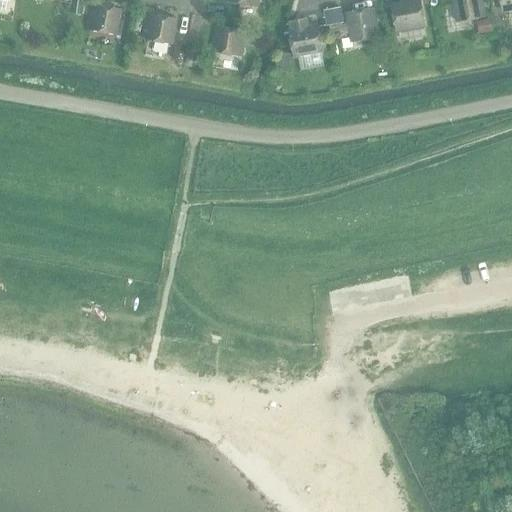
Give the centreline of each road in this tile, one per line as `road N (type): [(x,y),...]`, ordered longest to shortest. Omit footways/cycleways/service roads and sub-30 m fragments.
road 1 (unclassified): [(195,127),(320,136),(511,103)]
road 2 (unclassified): [(195,127),(0,91)]
